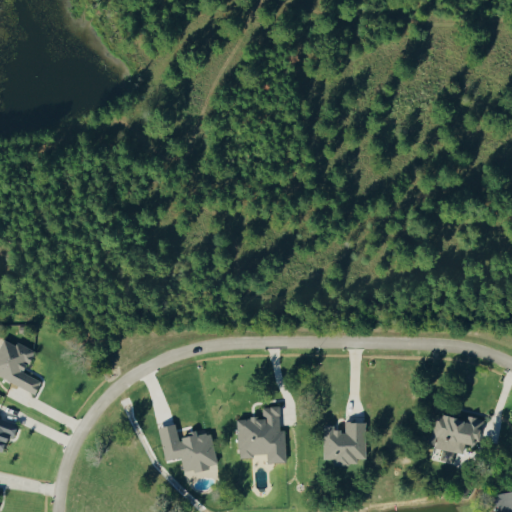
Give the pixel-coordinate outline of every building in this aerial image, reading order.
[(0,377),(31,391),(37,379),(17,370),(21,361),(25,363),(31,350),(0,336),(0,377)] [(283,461),(281,429),(276,429),(275,405),(258,406),(258,416),(232,417),(234,456),(263,454),(263,462),(283,461)] [(479,418),(464,414),(463,420),(433,412),(424,444),(456,452),(459,441),(472,445),(479,418)] [(0,440),(2,435),(9,437),(13,423),(0,418),(0,440)] [(319,424),(319,458),(330,458),(330,464),(354,463),(354,457),(362,457),(361,421),(341,421),(341,429),(331,430),(331,424),(319,424)] [(161,459),(177,456),(180,471),(213,464),(206,429),(185,434),(185,435),(174,437),(171,422),(154,425),(161,459)] [(511,511),(511,487),(488,491),(490,511),(493,511),(502,511),(511,511)]
